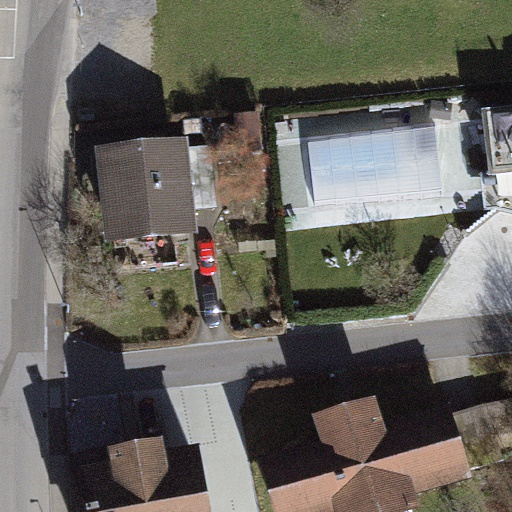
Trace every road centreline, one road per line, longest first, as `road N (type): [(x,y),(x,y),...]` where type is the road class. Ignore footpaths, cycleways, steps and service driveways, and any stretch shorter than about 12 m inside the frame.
road 1 (residential): [(511,337),(20,376)]
road 2 (residential): [(20,376),(38,0)]
road 3 (residential): [(23,511),(20,376)]
